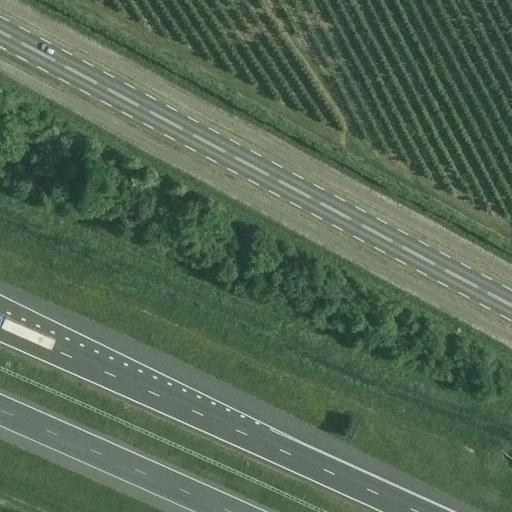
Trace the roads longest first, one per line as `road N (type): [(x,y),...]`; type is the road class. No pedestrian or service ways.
road 1 (primary): [(511,296),(0,21)]
road 2 (motorway): [(412,511),(0,327)]
road 3 (motorway): [(0,411),(228,511)]
